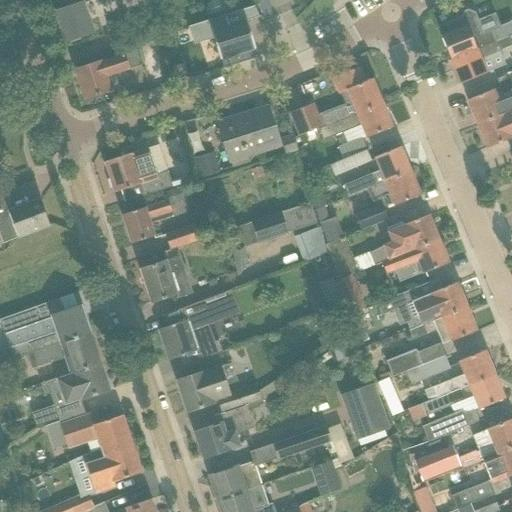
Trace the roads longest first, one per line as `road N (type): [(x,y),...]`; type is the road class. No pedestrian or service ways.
road 1 (residential): [(187,511),(63,139)]
road 2 (residential): [(63,139),(301,66),(389,15)]
road 3 (residential): [(511,308),(389,15)]
road 4 (residential): [(63,139),(30,22),(14,0)]
